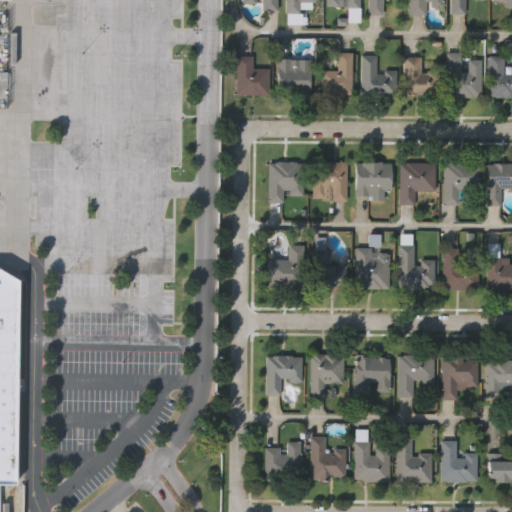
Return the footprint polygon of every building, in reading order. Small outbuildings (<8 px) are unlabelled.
[(277,0),(277,11),(261,11),(261,4),(242,4),(242,0),(277,0)] [(285,0),(315,0),(315,12),(285,12),(285,0)] [(359,0),(359,8),(326,8),(326,0),(359,0)] [(383,0),(383,15),(367,15),(367,0),(383,0)] [(442,0),(442,8),(425,8),(425,15),(409,15),(409,0),(442,0)] [(465,0),(465,14),(449,14),(449,0),(465,0)] [(352,53),(352,96),(321,96),(321,71),(338,71),(338,53),(352,53)] [(446,98),(446,53),(462,53),(462,60),(481,60),(481,98),(446,98)] [(362,55),(377,55),(376,70),(396,71),(396,97),(361,96),(362,55)] [(236,95),(236,56),(252,56),(252,69),(269,69),(269,95),(236,95)] [(505,56),(505,67),(511,67),(511,96),(488,96),(488,56),(505,56)] [(403,96),(403,57),(421,57),(421,70),(440,70),(439,96),(403,96)] [(275,59),(309,59),(309,90),(275,90),(275,59)] [(346,161),(346,200),(313,200),(313,161),(346,161)] [(268,162),(303,162),(303,192),(285,192),(285,203),(268,203),(268,162)] [(390,162),(390,199),(355,199),(355,162),(390,162)] [(414,191),(414,204),(399,204),(399,162),(435,162),(435,191),(414,191)] [(478,190),(458,190),(458,204),(443,204),(443,162),(478,162),(478,190)] [(486,205),(486,163),(511,163),(511,190),(500,190),(500,205),(486,205)] [(303,245),(303,285),(267,285),(267,260),(287,260),(287,245),(303,245)] [(398,245),(414,245),(414,259),(433,259),(433,289),(398,289),(398,245)] [(314,248),(328,249),(328,265),(346,265),(346,286),(313,286),(314,248)] [(388,289),(355,288),(356,248),(389,249),(388,289)] [(478,259),(478,289),(442,289),(442,248),(458,248),(458,259),(478,259)] [(487,258),(509,258),(509,264),(511,264),(511,290),(487,290),(487,258)] [(0,267),(15,278),(14,485),(0,484),(0,267)] [(343,354),(343,384),(325,384),(325,394),(310,394),(310,354),(343,354)] [(265,395),(266,355),(301,355),(301,380),(280,380),(280,395),(265,395)] [(389,356),(388,392),(375,392),(375,385),(370,385),(370,394),(353,394),(354,355),(389,356)] [(413,397),(397,397),(397,355),(433,355),(433,384),(413,384),(413,397)] [(462,390),(462,399),(441,399),(442,356),(477,356),(477,390),(462,390)] [(511,360),(511,398),(485,398),(485,360),(511,360)] [(309,479),(309,436),(325,436),(325,448),(345,448),(345,479),(309,479)] [(431,481),(395,481),(395,438),(411,438),(411,453),(431,453),(431,481)] [(476,481),(440,481),(440,440),(456,440),(456,452),(476,452),(476,481)] [(264,446),(285,446),(285,441),(301,441),(301,480),(264,480),(264,446)] [(389,480),(354,480),(354,441),(370,441),(370,448),(389,448),(389,480)] [(501,453),(501,459),(511,459),(511,480),(486,480),(486,453),(501,453)]
